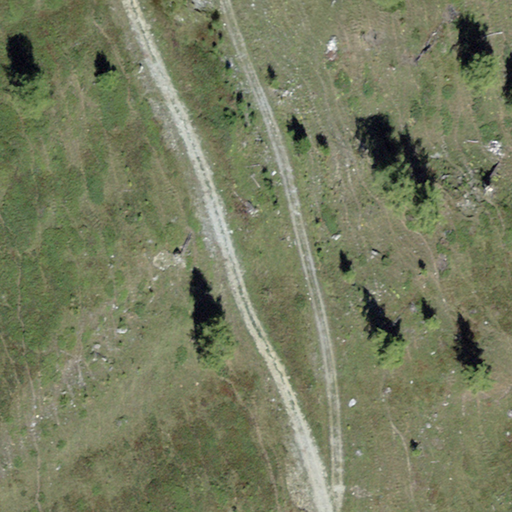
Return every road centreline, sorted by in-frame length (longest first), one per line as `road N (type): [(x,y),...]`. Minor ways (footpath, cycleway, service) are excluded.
road 1 (track): [(145,0),(338,511)]
road 2 (track): [(343,511),(340,348),(286,132),(232,0)]
